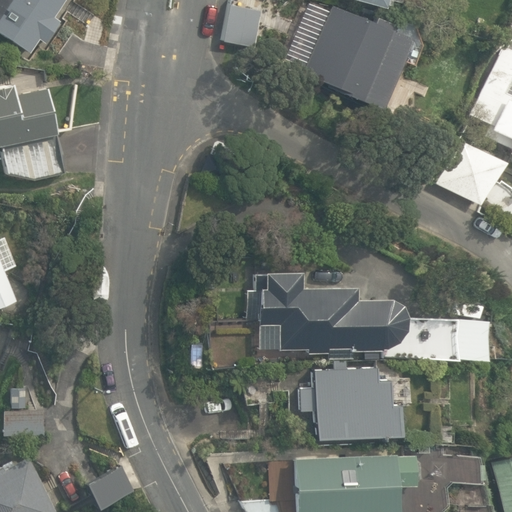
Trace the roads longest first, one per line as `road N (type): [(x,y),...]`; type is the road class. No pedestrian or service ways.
road 1 (residential): [(186,511),(140,417),(125,363),(122,306),(142,92)]
road 2 (residential): [(511,258),(476,229),(293,138),(142,92)]
